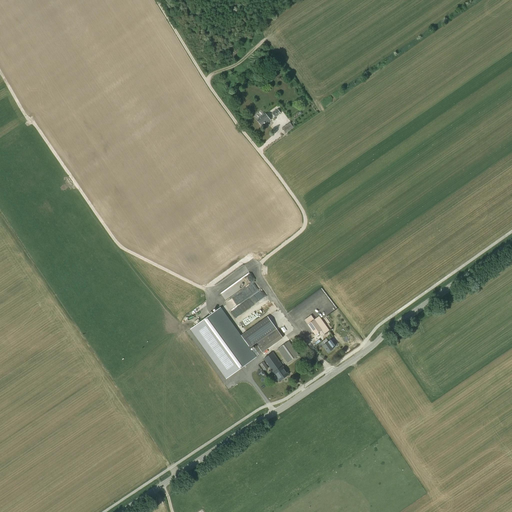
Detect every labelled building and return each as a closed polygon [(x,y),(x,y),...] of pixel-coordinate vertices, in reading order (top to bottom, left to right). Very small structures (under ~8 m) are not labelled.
[(272,113),(275,117),(281,113),(278,109),(272,113)] [(271,120),(266,114),(257,120),(262,127),(271,120)] [(290,122),(282,128),(286,133),(294,128),(290,122)] [(232,273),(238,281),(249,273),(244,265),(232,273)] [(230,309),(264,288),(259,280),(225,301),(230,309)] [(237,314),(243,312),(243,307),(246,307),(249,306),(249,303),(255,303),(255,301),(258,301),(256,296),(256,298),(250,300),(250,301),(249,302),(248,302),(237,307),(239,313),(237,313),(237,310),(235,311),(234,314),(235,314),(237,314)] [(251,351),(220,308),(191,329),(227,378),(255,357),(259,354),(255,349),(255,348),(251,351)] [(314,319),(311,315),(305,320),(308,325),(315,334),(321,330),(324,334),(329,330),(319,316),(314,319)] [(268,317),(244,334),(255,348),(255,349),(258,347),(257,344),(277,329),(274,325),(268,317)] [(258,347),(255,349),(259,354),(283,338),(277,329),(257,344),(258,347)] [(323,345),(328,352),(333,348),(332,347),(335,345),(332,341),(331,339),(328,341),(326,339),(324,341),(325,343),(323,345)] [(299,355),(289,341),(278,349),(287,363),(299,355)] [(283,366),(273,352),(263,358),(273,372),(280,381),(289,374),(283,366)] [(268,367),(264,361),(260,364),(264,370),(265,371),(268,368),(268,367)]
